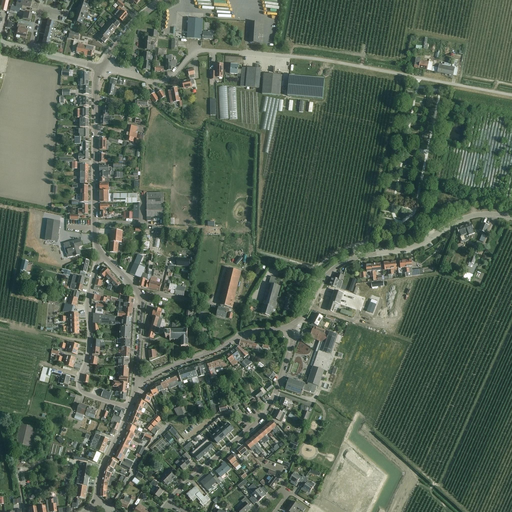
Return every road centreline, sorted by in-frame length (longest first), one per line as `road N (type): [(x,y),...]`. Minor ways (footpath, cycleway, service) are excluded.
road 1 (residential): [(511,94),(328,60),(206,50),(160,81),(133,75)]
road 2 (tertiary): [(290,328),(324,278),(354,256),(400,250),(474,216),(511,218)]
road 3 (residential): [(168,502),(267,410),(290,328)]
road 4 (tertiary): [(102,257),(94,182),(102,67)]
road 5 (residential): [(129,407),(79,387),(89,360),(89,288),(102,257)]
road 6 (tertiary): [(138,380),(247,333),(290,328)]
